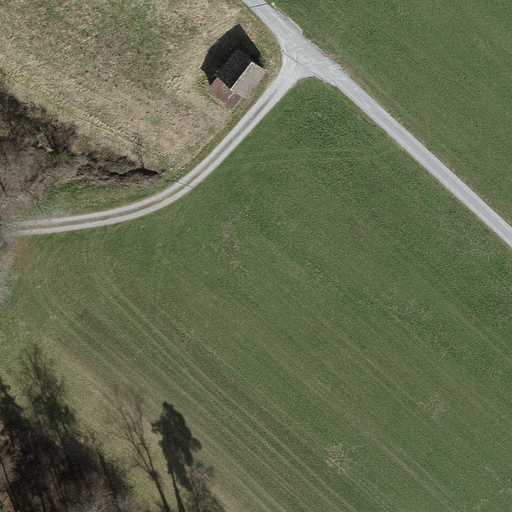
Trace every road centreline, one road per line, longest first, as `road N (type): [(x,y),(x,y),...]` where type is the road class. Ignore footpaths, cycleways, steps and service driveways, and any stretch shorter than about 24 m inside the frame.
road 1 (track): [(311,53),(180,189),(122,214),(0,230)]
road 2 (track): [(252,0),(511,236)]
